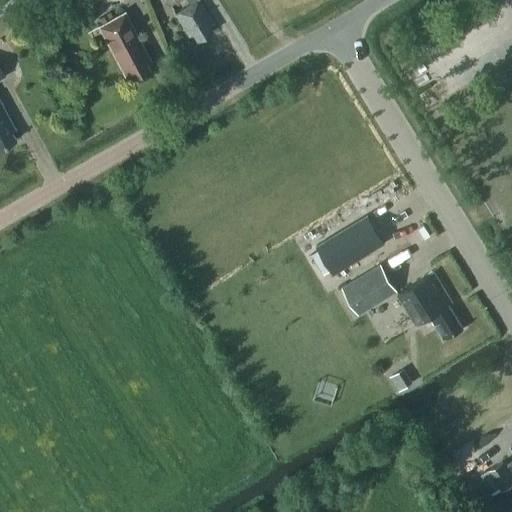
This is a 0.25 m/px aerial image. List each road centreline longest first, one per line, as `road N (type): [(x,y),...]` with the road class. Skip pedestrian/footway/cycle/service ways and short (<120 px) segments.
road 1 (unclassified): [(0,213),(335,27)]
road 2 (unclassified): [(511,317),(335,27)]
